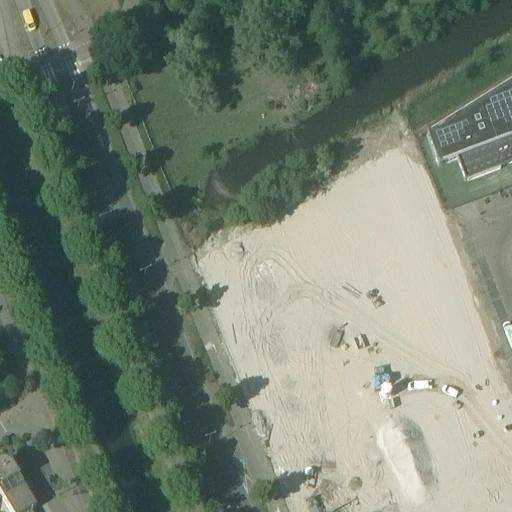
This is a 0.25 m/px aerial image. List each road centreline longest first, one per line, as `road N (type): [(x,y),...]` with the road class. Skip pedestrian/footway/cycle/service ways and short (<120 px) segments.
road 1 (tertiary): [(246,511),(43,0)]
road 2 (tertiary): [(20,0),(220,511)]
